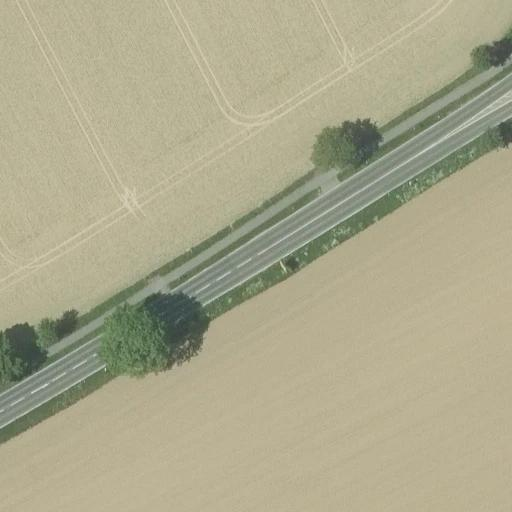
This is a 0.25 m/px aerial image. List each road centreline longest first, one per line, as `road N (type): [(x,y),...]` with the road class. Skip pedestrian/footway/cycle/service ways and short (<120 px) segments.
road 1 (secondary): [(511,83),(252,259)]
road 2 (secondary): [(252,259),(511,112)]
road 3 (secondary): [(252,259),(0,410)]
